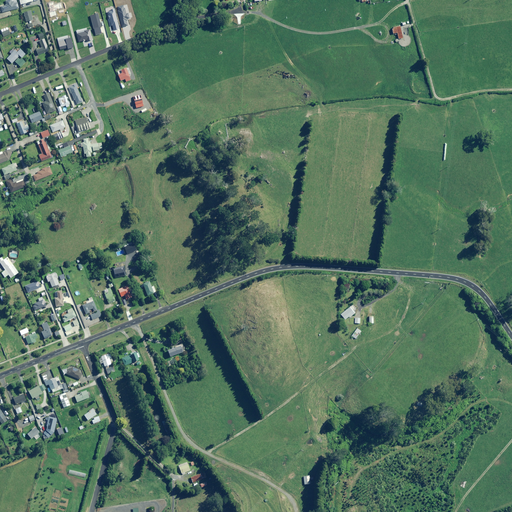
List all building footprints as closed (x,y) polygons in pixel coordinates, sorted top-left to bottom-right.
[(16,0),(9,0),(5,1),(6,5),(0,7),(2,13),(19,8),(16,0)] [(32,20),(30,11),(24,12),(26,21),(32,20)] [(403,38),(400,27),(392,29),(393,34),(397,33),(398,39),(403,38)] [(49,51),(44,39),(39,41),(41,47),(36,50),(38,55),(49,51)] [(25,54),(20,49),(17,52),(15,50),(7,59),(12,63),(19,56),(22,58),(25,54)] [(131,80),(127,71),(118,75),(120,81),(125,79),(126,82),(131,80)] [(77,105),(83,102),(77,88),(78,87),(77,84),(69,87),(74,100),(75,100),(77,105)] [(56,111),(49,93),(43,95),(46,101),(42,103),(46,114),(56,111)] [(68,102),(66,95),(58,98),(61,107),(66,106),(66,107),(69,106),(69,104),(70,104),(69,101),(68,102)] [(42,119),(39,112),(29,116),(32,123),(42,119)] [(89,129),(86,118),(75,121),(78,132),(89,129)] [(64,130),(63,128),(65,127),(62,121),(50,126),(52,132),(60,130),(60,131),(64,130)] [(24,127),(22,122),(16,124),(21,135),(28,132),(28,130),(30,129),(28,126),(24,127)] [(50,135),(47,130),(40,133),(42,138),(50,135)] [(92,153),(92,151),(98,150),(98,144),(90,145),(89,138),(83,139),(84,143),(82,143),(84,157),(91,156),(90,153),(92,153)] [(46,141),(45,139),(39,141),(43,153),(40,154),(43,161),(53,157),(52,154),(47,141),(46,141)] [(12,153),(6,150),(5,151),(3,152),(2,151),(0,152),(0,163),(9,160),(9,158),(12,153)] [(4,175),(9,173),(10,174),(11,173),(11,172),(17,170),(15,167),(17,166),(15,163),(1,169),(4,175)] [(53,174),(50,167),(47,168),(46,167),(42,169),(42,170),(38,172),(38,173),(34,175),(36,181),(53,174)] [(13,183),(12,179),(5,181),(8,188),(8,187),(11,193),(26,187),(23,179),(16,182),(13,183)] [(135,251),(133,244),(123,248),(126,255),(135,251)] [(18,273),(8,257),(4,260),(2,257),(0,258),(0,263),(5,270),(1,273),(5,278),(8,275),(11,278),(18,273)] [(115,278),(126,276),(124,267),(119,267),(113,269),(115,278)] [(154,293),(149,282),(143,284),(147,296),(154,293)] [(115,301),(110,288),(103,291),(108,304),(115,301)] [(97,310),(93,301),(82,306),(86,314),(89,313),(88,310),(92,309),(93,311),(97,310)] [(357,311),(352,305),(341,315),(345,320),(349,317),(357,311)] [(64,323),(69,320),(69,321),(71,320),(71,319),(76,317),(72,308),(67,310),(69,313),(63,316),(64,318),(62,319),(64,323)] [(101,316),(99,309),(96,310),(97,312),(90,315),(92,320),(101,316)] [(50,331),(47,322),(42,325),(44,331),(41,332),(44,339),(52,336),(50,331)] [(361,331),(357,328),(351,336),(355,339),(361,331)] [(31,333),(32,334),(25,337),(28,344),(30,343),(31,344),(36,342),(34,339),(38,338),(35,333),(35,331),(31,333)] [(15,351),(11,340),(4,343),(5,346),(2,347),(5,355),(15,351)] [(183,352),(181,346),(167,350),(170,357),(183,352)] [(136,354),(135,351),(132,352),(133,354),(122,358),(124,365),(139,360),(138,358),(140,357),(138,353),(136,354)] [(111,364),(108,354),(101,357),(102,359),(99,359),(100,364),(103,363),(104,366),(111,364)] [(79,370),(72,367),(68,369),(66,374),(79,379),(82,374),(78,372),(79,370)] [(58,385),(62,383),(59,376),(55,378),(44,382),(46,386),(49,385),(51,390),(52,392),(57,391),(56,388),(59,387),(58,385)] [(46,389),(43,384),(39,386),(38,386),(28,391),(32,399),(35,397),(36,399),(39,397),(38,395),(42,393),(41,392),(46,389)] [(89,398),(86,391),(77,394),(78,395),(74,396),(77,402),(89,398)] [(19,394),(20,396),(14,398),(16,404),(21,402),(22,404),(24,403),(23,401),(26,400),(24,394),(22,395),(22,393),(19,394)] [(70,405),(66,393),(59,396),(63,408),(70,405)] [(96,414),(93,409),(84,415),(88,420),(96,414)] [(54,432),(57,419),(48,417),(45,426),(47,426),(46,430),(42,434),(49,439),(54,432)] [(166,420),(162,422),(167,436),(171,434),(166,420)] [(40,432),(36,427),(28,434),(32,439),(40,432)] [(190,471),(187,462),(178,465),(182,475),(185,474),(184,473),(190,471)] [(206,478),(205,473),(191,478),(192,483),(206,478)] [(310,484),(310,480),(313,480),(313,477),(309,478),(309,476),(303,477),(304,485),(310,484)]
